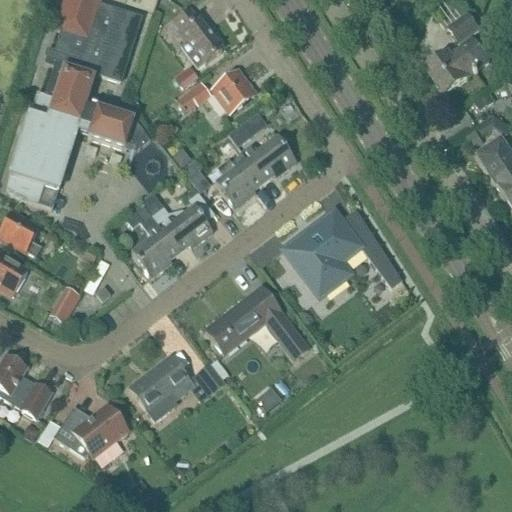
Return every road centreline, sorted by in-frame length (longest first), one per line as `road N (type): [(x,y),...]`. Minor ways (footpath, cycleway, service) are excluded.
road 1 (residential): [(0,322),(57,356),(86,359),(338,175),(344,155),(246,0)]
road 2 (tertiary): [(511,350),(285,0)]
road 3 (residential): [(511,276),(331,0)]
